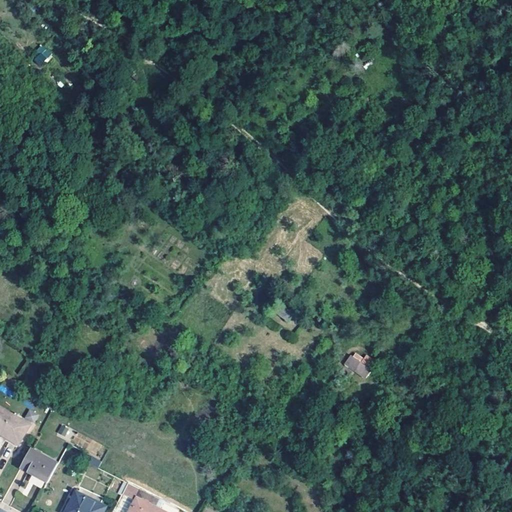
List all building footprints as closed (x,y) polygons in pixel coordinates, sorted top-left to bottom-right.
[(48,61),(43,56),(37,62),(42,67),(48,61)] [(301,319),(281,305),(275,313),(291,324),(294,321),(298,323),(301,319)] [(344,366),(365,379),(374,365),(353,352),(344,366)] [(0,409),(0,436),(19,448),(30,428),(0,409)] [(28,410),(25,417),(33,421),(37,414),(28,410)] [(60,425),(57,434),(67,437),(70,428),(60,425)] [(49,460),(31,451),(21,469),(30,475),(49,484),(52,478),(53,476),(43,472),(49,460)] [(102,463),(92,458),(90,463),(99,468),(102,463)] [(49,484),(30,475),(27,480),(46,490),(49,484)] [(159,511),(154,509),(155,508),(159,500),(150,496),(141,491),(138,499),(131,511),(159,511)] [(103,511),(105,509),(82,497),(76,494),(67,511),(103,511)] [(159,511),(160,511),(161,511),(164,503),(159,500),(155,508),(154,509),(159,511)]
